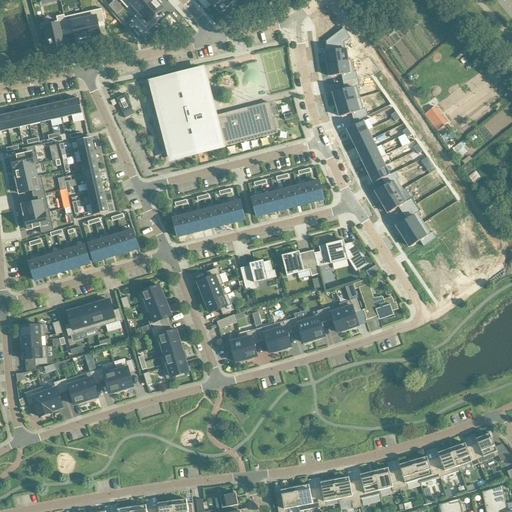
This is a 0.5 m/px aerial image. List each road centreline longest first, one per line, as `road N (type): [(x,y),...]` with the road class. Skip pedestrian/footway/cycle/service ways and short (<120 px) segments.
road 1 (residential): [(354,206),(422,316),(414,325),(218,384)]
road 2 (residential): [(511,433),(494,415),(389,452),(249,475)]
road 3 (residential): [(249,475),(19,511)]
road 4 (residential): [(218,384),(22,443)]
road 5 (residential): [(168,254),(354,206)]
road 6 (residential): [(138,189),(322,142)]
road 7 (residential): [(2,305),(168,254)]
road 8 (residential): [(22,443),(2,305)]
road 9 (residential): [(218,384),(168,254)]
road 10 (residential): [(138,189),(83,70)]
road 11 (residential): [(83,70),(208,41)]
road 12 (residential): [(293,19),(322,142)]
